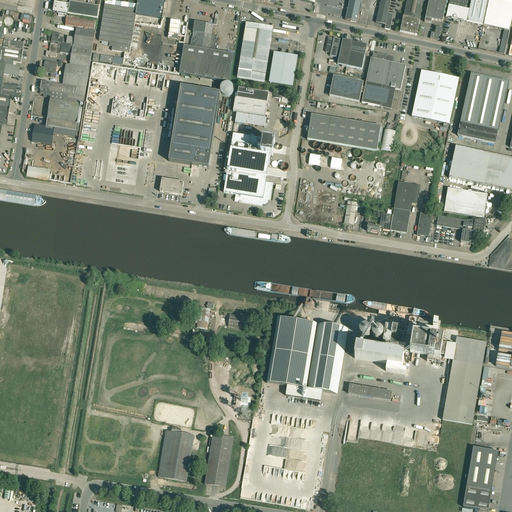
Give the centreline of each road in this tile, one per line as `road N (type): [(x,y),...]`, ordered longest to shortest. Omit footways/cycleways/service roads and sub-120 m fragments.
road 1 (unclassified): [(285,226),(13,182)]
road 2 (unclassified): [(285,226),(314,20)]
road 3 (unclassified): [(511,63),(314,20)]
road 4 (unclassified): [(477,256),(285,226)]
road 5 (unclassified): [(13,182),(42,0)]
road 6 (unclassified): [(217,506),(106,486),(89,490)]
